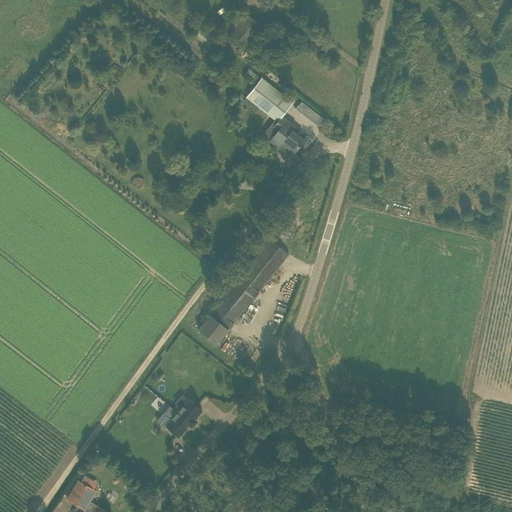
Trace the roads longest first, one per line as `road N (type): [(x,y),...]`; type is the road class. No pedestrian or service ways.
road 1 (unclassified): [(386,0),(310,283),(287,335),(147,511)]
road 2 (track): [(448,511),(511,182)]
road 3 (track): [(287,335),(358,511)]
